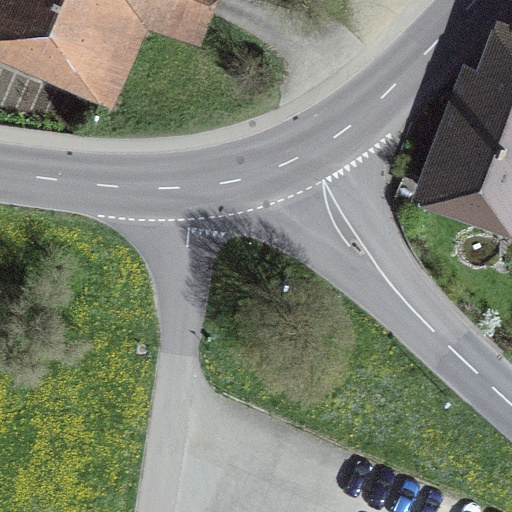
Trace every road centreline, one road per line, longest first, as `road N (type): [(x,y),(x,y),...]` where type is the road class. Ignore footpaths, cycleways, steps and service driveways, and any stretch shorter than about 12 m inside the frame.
road 1 (tertiary): [(305,154),(347,238),(511,407)]
road 2 (residential): [(152,511),(171,395),(184,242),(180,190)]
road 3 (tertiary): [(305,154),(379,99),(470,0)]
road 4 (tertiary): [(0,171),(180,190)]
road 5 (tertiary): [(180,190),(269,172),(305,154)]
